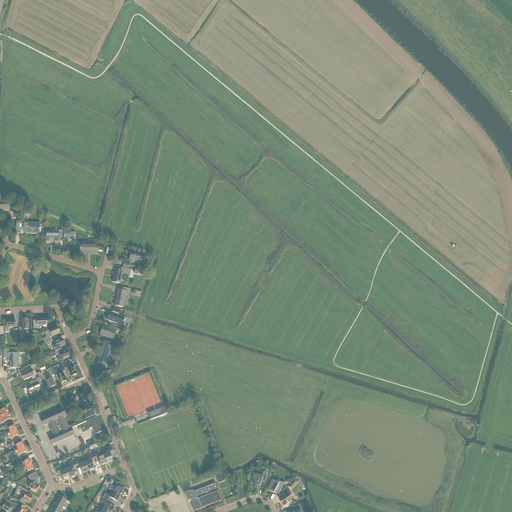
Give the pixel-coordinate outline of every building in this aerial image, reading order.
[(9,211),(9,206),(0,205),(0,213),(3,213),(3,211),(9,211)] [(24,230),(24,234),(37,234),(37,233),(41,233),(41,228),(43,228),(43,227),(42,227),(42,224),(40,224),(40,223),(24,223),(24,230)] [(62,238),(62,231),(58,231),(58,234),(46,234),(45,243),(58,243),(59,238),(62,238)] [(97,244),(97,241),(89,241),(89,244),(80,244),(80,254),(97,254),(97,244)] [(146,255),(131,252),(129,259),(142,262),(143,260),(146,260),(146,258),(151,260),(152,256),(147,254),(146,255)] [(115,270),(112,282),(120,283),(122,274),(129,275),(130,270),(121,268),(123,269),(123,270),(122,272),(115,270)] [(129,292),(129,289),(120,287),(119,290),(118,290),(115,305),(123,307),(126,292),(129,292)] [(122,325),(124,318),(109,312),(106,320),(122,325)] [(34,329),(37,329),(37,326),(47,325),(46,319),(37,319),(37,321),(34,321),(34,329)] [(4,332),(9,332),(8,327),(15,327),(15,320),(6,321),(6,327),(4,327),(4,332)] [(20,338),(23,338),(22,334),(26,334),(26,330),(29,329),(28,320),(21,320),(22,327),(19,327),(20,338)] [(116,331),(117,329),(111,326),(110,329),(103,327),(100,335),(113,339),(116,331)] [(46,343),(52,340),(51,337),(60,333),(57,327),(44,333),(46,337),(43,339),(45,343),(46,343)] [(55,352),(61,350),(60,347),(65,345),(62,339),(54,342),(55,344),(52,345),(55,352)] [(108,365),(115,347),(103,343),(99,355),(101,355),(98,363),(101,364),(102,363),(108,365)] [(6,349),(3,349),(3,358),(8,358),(8,362),(11,362),(11,364),(10,364),(10,368),(18,368),(18,357),(18,353),(12,353),(9,353),(9,349),(6,349)] [(61,357),(57,359),(58,362),(59,364),(63,362),(62,360),(70,356),(67,350),(59,354),(61,357)] [(71,376),(77,374),(73,366),(67,369),(71,376)] [(32,369),(31,368),(28,370),(28,371),(21,374),(23,380),(34,375),(32,369)] [(58,373),(57,370),(53,372),(55,376),(57,376),(60,383),(67,380),(63,373),(59,374),(59,372),(58,373)] [(29,393),(40,389),(39,386),(42,385),(41,383),(40,381),(42,380),(40,377),(36,379),(36,380),(31,383),(31,384),(26,386),(29,393)] [(56,385),(52,377),(46,380),(43,382),(44,384),(47,383),(49,388),(56,385)] [(85,409),(91,407),(90,404),(85,392),(78,395),(83,407),(84,407),(85,409)] [(147,413),(150,420),(166,414),(163,407),(147,413)] [(0,415),(1,417),(9,413),(6,408),(0,410),(0,415)] [(69,429),(68,427),(64,417),(65,416),(62,409),(41,418),(44,426),(47,424),(53,436),(49,438),(52,445),(74,435),(71,428),(69,429)] [(71,428),(86,422),(89,429),(92,428),(95,435),(102,431),(94,411),(84,416),(85,419),(68,427),(69,429),(71,428)] [(9,413),(1,417),(3,422),(11,418),(9,413)] [(7,434),(16,430),(14,425),(8,428),(9,431),(6,433),(7,434)] [(17,448),(14,449),(15,451),(24,447),(22,442),(15,445),(17,448)] [(103,454),(106,464),(113,461),(110,454),(113,452),(110,446),(106,448),(108,452),(103,454)] [(106,464),(103,454),(98,456),(96,452),(92,453),(94,460),(97,458),(100,466),(106,464)] [(91,461),(94,460),(92,453),(87,455),(89,460),(84,462),(88,471),(94,469),(91,461)] [(78,459),(75,460),(74,458),(72,458),(73,461),(76,467),(79,466),(82,473),(88,471),(84,462),(79,464),(78,459)] [(22,468),(32,464),(29,459),(20,463),(22,468)] [(73,468),(76,467),(73,461),(69,462),(70,467),(66,469),(69,478),(75,476),(73,468)] [(69,478),(66,469),(61,471),(59,466),(55,468),(57,474),(60,473),(63,481),(69,478)] [(267,476),(269,469),(266,468),(265,472),(263,471),(262,476),(253,473),(250,483),(253,484),(260,486),(260,487),(263,488),(267,476)] [(215,475),(219,483),(225,481),(222,472),(215,475)] [(36,492),(39,487),(36,485),(38,482),(37,479),(38,479),(35,473),(28,477),(29,480),(28,482),(31,484),(29,488),(36,492)] [(112,492),(121,497),(124,491),(117,487),(119,484),(113,480),(110,485),(115,487),(112,492)] [(278,483),(273,480),(267,490),(274,493),(275,492),(278,494),(281,490),(283,491),(287,488),(283,485),(285,483),(284,482),(284,483),(280,482),(278,483)] [(222,501),(216,483),(193,492),(193,491),(185,493),(188,501),(191,500),(195,511),(222,501)] [(26,494),(25,493),(26,490),(19,486),(16,490),(22,493),(21,494),(24,496),(23,499),(21,498),(19,501),(25,504),(26,502),(29,503),(29,502),(30,502),(31,501),(31,500),(32,497),(26,493),(26,494)] [(284,506),(292,501),(289,497),(292,495),(289,490),(284,493),(286,496),(279,500),(284,506)] [(118,502),(121,497),(112,492),(110,496),(105,493),(103,498),(109,501),(110,498),(118,502)] [(56,502),(63,507),(65,502),(69,504),(70,502),(66,500),(67,500),(59,496),(56,502)] [(107,504),(109,501),(103,498),(100,502),(105,504),(102,509),(107,511),(111,511),(114,508),(107,504)] [(11,503),(6,501),(5,504),(4,504),(2,508),(8,511),(11,508),(14,510),(17,504),(15,503),(14,504),(11,503)] [(24,511),(25,511),(21,510),(23,507),(22,506),(24,504),(19,501),(18,504),(21,505),(16,511),(24,511)] [(66,508),(63,507),(56,502),(52,508),(58,511),(59,511),(62,508),(65,510),(66,508)]
